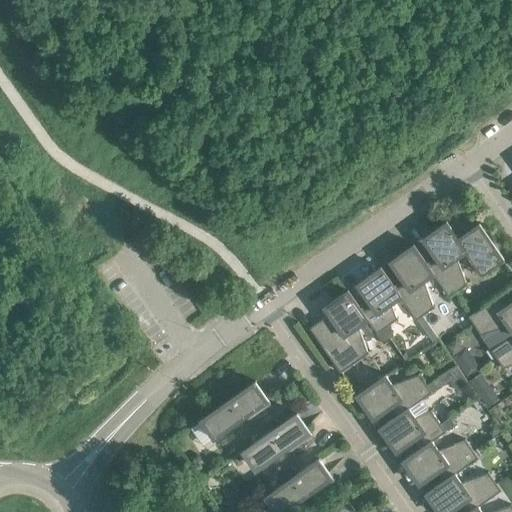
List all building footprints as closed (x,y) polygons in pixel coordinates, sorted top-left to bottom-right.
[(446,223),(431,234),(424,239),(439,260),(430,267),(429,267),(433,274),(449,298),(468,285),(467,283),(466,284),(457,257),(466,251),(482,275),(504,259),(480,224),(459,238),(447,221),(446,222),(446,223)] [(413,246),(398,257),(391,261),(406,283),(397,289),(396,290),(401,296),(400,297),(416,320),(420,317),(435,307),(434,306),(433,307),(424,280),(433,274),(429,267),(430,267),(414,244),(413,245),(413,246)] [(391,303),(400,297),(401,296),(396,290),(397,289),(381,267),(380,267),(381,268),(365,279),(370,287),(354,298),(364,312),(363,313),(368,319),(367,320),(377,334),(398,319),(397,318),(391,303)] [(508,325),(511,329),(511,302),(507,306),(500,297),(511,289),(511,287),(469,317),(482,336),(483,335),(482,334),(508,325)] [(348,291),(332,302),(325,307),(330,314),(310,328),(341,372),(369,353),(368,352),(358,326),(367,320),(368,319),(363,313),(364,312),(354,298),(348,289),(347,290),(348,291)] [(420,317),(416,320),(431,342),(436,339),(420,317)] [(511,335),(491,350),(504,369),(505,368),(511,364),(511,335)] [(358,396),(369,411),(374,418),(395,404),(401,413),(409,408),(409,409),(432,393),(419,374),(393,386),(386,376),(400,366),(399,365),(356,396),(357,397),(358,396)] [(489,384),(480,372),(468,381),(477,393),(489,384)] [(201,420),(190,428),(202,445),(219,434),(255,408),(258,411),(270,403),(255,382),(256,381),(256,380),(201,419),(201,420)] [(401,413),(379,428),(380,429),(381,429),(397,451),(418,437),(424,446),(432,441),(432,442),(446,432),(445,430),(440,423),(431,411),(430,411),(431,412),(416,418),(409,409),(409,408),(401,413)] [(298,413),(297,412),(242,451),(243,452),(244,451),(256,468),(297,440),(300,443),(312,434),(297,414),(298,413)] [(440,423),(445,430),(454,424),(449,416),(440,423)] [(491,436),(499,430),(493,422),(488,425),(487,432),(491,436)] [(439,451),(432,442),(432,441),(424,446),(402,461),(403,462),(404,461),(420,484),(441,469),(447,478),(447,479),(455,474),(478,458),(465,439),(464,440),(465,441),(439,451)] [(320,458),(320,457),(265,496),(265,497),(266,496),(277,511),(281,511),(319,485),(322,488),(334,480),(319,459),(320,458)] [(462,484),(455,474),(447,479),(447,478),(425,494),(426,495),(427,494),(439,511),(449,511),(464,502),(470,511),(478,506),(478,507),(501,491),(488,472),(487,473),(488,473),(462,484)] [(349,499),(348,498),(329,511),(356,511),(348,500),(349,499)]
